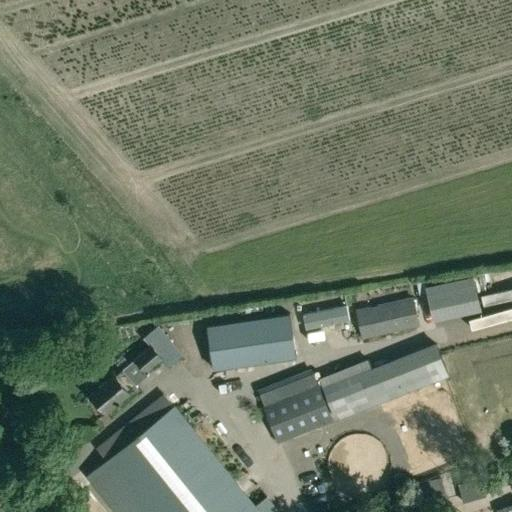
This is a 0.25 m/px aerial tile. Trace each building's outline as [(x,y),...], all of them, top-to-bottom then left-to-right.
[(433,320),(482,309),(474,275),(425,286),(433,320)] [(316,321),(346,316),(342,294),(312,299),(316,321)] [(354,310),(363,339),(420,327),(412,296),(354,310)] [(309,317),(308,302),(294,302),(295,317),(309,317)] [(291,314),(207,325),(213,368),(297,357),(291,314)] [(116,375),(115,374),(91,393),(107,412),(139,386),(137,384),(151,373),(149,370),(164,359),(170,366),(183,356),(160,328),(146,339),(153,346),(132,363),(116,375)] [(336,420),(449,374),(436,341),(323,386),(336,420)] [(31,370),(53,370),(53,349),(31,349),(31,370)] [(335,421),(318,382),(309,386),(304,372),(260,388),(278,441),(335,421)] [(99,452),(105,459),(174,403),(168,396),(99,452)] [(261,511),(174,403),(105,459),(85,475),(114,511),(261,511)] [(417,511),(449,506),(443,477),(412,485),(417,511)] [(466,511),(489,506),(484,478),(459,483),(466,511)] [(511,511),(511,502),(495,507),(497,511),(511,511)]
